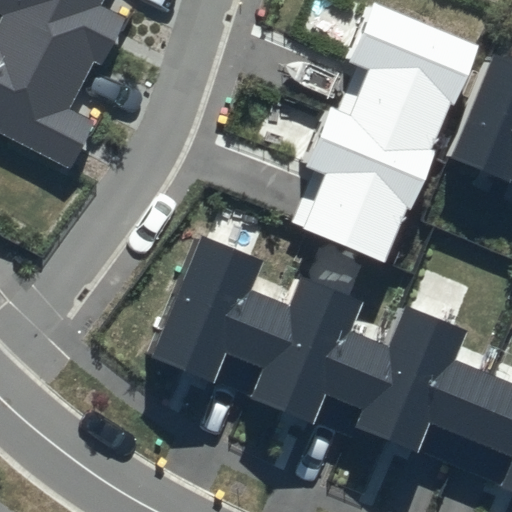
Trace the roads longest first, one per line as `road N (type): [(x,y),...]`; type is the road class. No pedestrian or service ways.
road 1 (residential): [(0,351),(82,260),(139,175),(206,0)]
road 2 (residential): [(132,511),(48,453),(0,406)]
